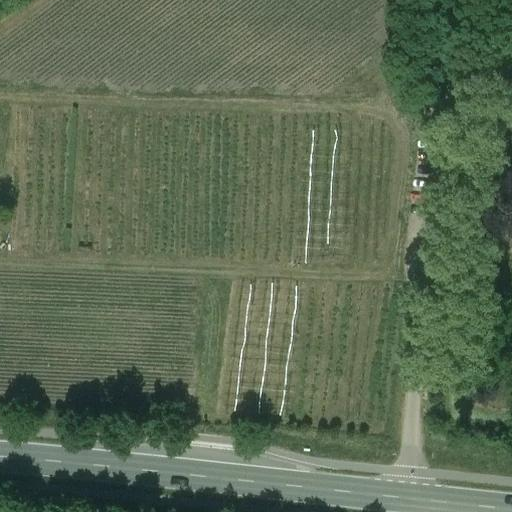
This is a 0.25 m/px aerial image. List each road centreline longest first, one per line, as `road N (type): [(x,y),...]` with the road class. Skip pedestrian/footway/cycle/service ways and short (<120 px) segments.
road 1 (residential): [(461,0),(408,498)]
road 2 (secondary): [(0,455),(408,498)]
